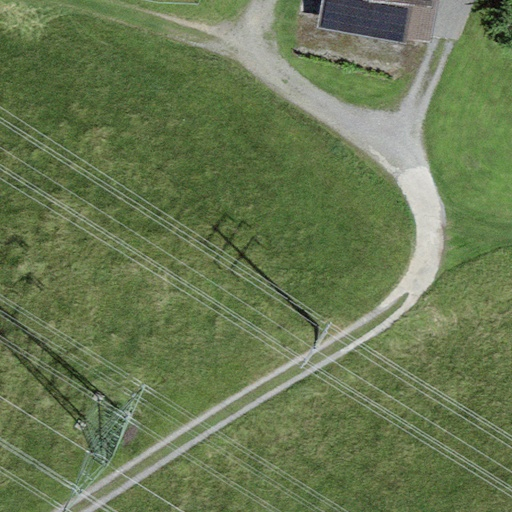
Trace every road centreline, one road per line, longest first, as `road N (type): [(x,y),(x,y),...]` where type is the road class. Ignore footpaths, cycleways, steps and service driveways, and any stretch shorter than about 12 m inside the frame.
road 1 (track): [(435,221),(427,264),(406,304),(74,511)]
road 2 (track): [(435,221),(397,154),(254,62)]
road 3 (track): [(254,62),(47,0)]
road 4 (track): [(397,154),(464,0)]
